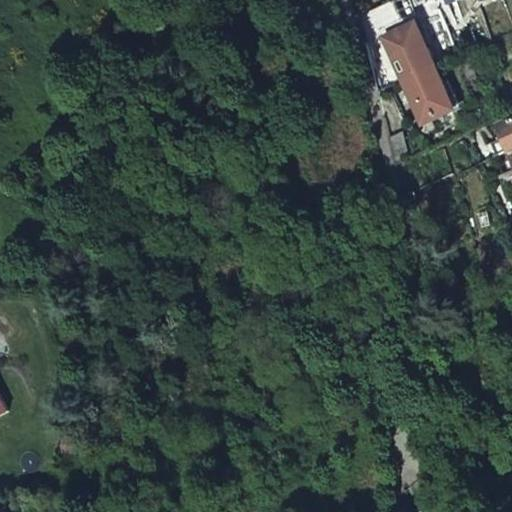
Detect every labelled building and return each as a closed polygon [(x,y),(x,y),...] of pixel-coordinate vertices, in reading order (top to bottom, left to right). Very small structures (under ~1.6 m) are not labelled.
[(395,4),(371,15),(378,31),(402,19),(395,4)] [(418,23),(384,38),(403,81),(437,66),(418,23)] [(437,66),(403,81),(423,125),(456,109),(437,66)] [(511,120),(498,126),(510,153),(511,152),(511,120)] [(403,134),(388,139),(395,165),(409,158),(403,134)] [(511,152),(510,153),(501,157),(511,182),(511,152)] [(415,192),(403,202),(409,218),(421,215),(415,192)]
